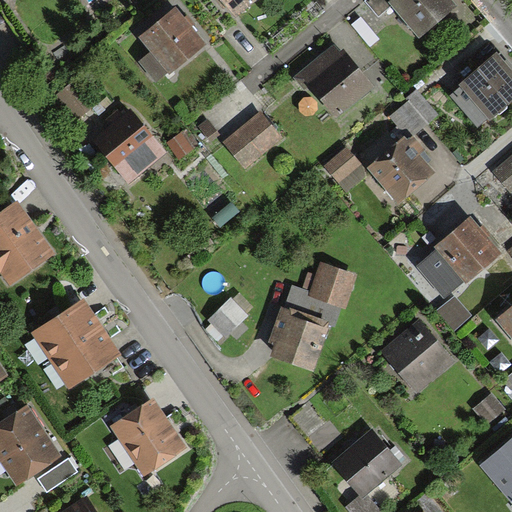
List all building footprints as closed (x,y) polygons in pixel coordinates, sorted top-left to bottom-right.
[(220,0),(236,17),(256,0),(220,0)] [(388,2),(390,0),(366,0),(366,1),(379,17),(392,6),(388,2)] [(390,0),(388,2),(392,6),(419,38),(458,5),(453,0),(390,0)] [(176,6),(138,37),(150,51),(168,73),(170,75),(207,44),(192,26),(188,21),(184,17),(176,6)] [(188,14),(184,17),(188,21),(192,26),(196,24),(188,14)] [(380,39),(361,17),(351,25),(370,47),(380,39)] [(341,51),(334,43),(324,52),(294,78),(307,92),(311,89),(337,119),(376,86),(343,49),(341,51)] [(168,73),(150,51),(139,61),(156,82),(168,73)] [(497,52),(459,85),(460,87),(450,95),(477,127),(488,119),(490,121),(511,101),(511,69),(510,68),(497,52)] [(96,105),(75,80),(49,101),(70,127),(96,105)] [(406,99),(408,101),(409,100),(428,123),(439,115),(417,89),(406,99)] [(428,123),(409,100),(408,101),(389,117),(408,140),(414,136),(428,123)] [(111,124),(92,141),(129,185),(168,152),(131,108),(125,113),(118,119),(111,124)] [(107,119),(111,124),(118,119),(125,113),(121,108),(107,119)] [(260,111),(223,142),(245,169),(282,138),(260,111)] [(221,135),(207,119),(197,127),(211,143),(221,135)] [(200,144),(187,127),(166,143),(179,160),(200,144)] [(426,149),(414,136),(408,140),(407,141),(412,148),(419,155),(426,149)] [(403,137),(367,168),(398,204),(434,173),(419,155),(412,148),(407,141),(403,137)] [(347,147),(324,166),(347,193),(370,174),(347,147)] [(511,153),(492,171),(511,193),(511,192),(511,153)] [(17,199),(0,211),(0,271),(11,287),(57,255),(39,230),(17,199)] [(241,212),(232,202),(212,218),(221,229),(241,212)] [(471,216),(434,247),(436,249),(416,266),(443,298),(463,281),(465,284),(502,254),(496,246),(487,235),(481,227),(471,216)] [(483,225),(481,227),(487,235),(496,246),(499,244),(483,225)] [(357,273),(320,261),(317,272),(308,270),(302,288),(310,291),(308,297),(342,307),(346,309),(357,273)] [(302,288),(291,285),(284,307),(289,309),(289,308),(329,321),(327,325),(335,327),(342,307),(308,297),(310,291),(302,288)] [(231,297),(208,320),(212,324),(205,330),(220,344),(243,322),(249,315),(247,313),(253,307),(240,293),(233,299),(231,297)] [(455,295),(435,312),(453,332),(472,315),(455,295)] [(50,361),(103,326),(97,317),(85,298),(31,333),(50,361)] [(511,305),(495,320),(511,339),(511,305)] [(275,345),(271,357),(314,371),(328,329),(326,328),(327,325),(329,321),(289,308),(289,309),(284,307),(281,306),(272,331),(268,343),(275,345)] [(404,332),(381,351),(416,393),(455,360),(419,318),(404,332)] [(107,331),(103,326),(50,361),(68,389),(122,355),(107,331)] [(0,381),(9,376),(0,362),(0,381)] [(511,390),(511,372),(503,380),(511,390)] [(492,393),(473,408),(487,425),(506,410),(492,393)] [(154,397),(111,426),(144,476),(188,447),(174,426),(171,422),(168,417),(154,397)] [(344,438),(309,399),(288,417),(323,456),(344,438)] [(28,404),(0,421),(0,461),(16,486),(62,457),(44,429),(28,404)] [(178,410),(168,417),(171,422),(174,426),(184,419),(178,410)] [(354,445),(332,463),(359,495),(363,499),(368,495),(404,465),(373,429),(354,445)] [(511,437),(480,466),(511,503),(511,437)] [(69,458),(38,479),(46,492),(78,472),(69,458)] [(382,511),(368,495),(363,499),(359,495),(345,507),(349,511),(382,511)] [(62,511),(96,511),(86,496),(62,511)]
